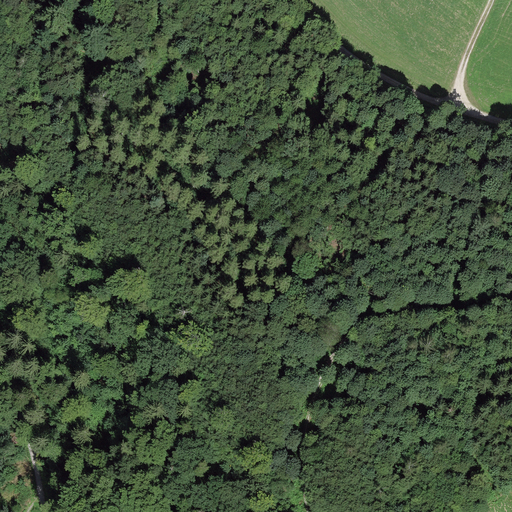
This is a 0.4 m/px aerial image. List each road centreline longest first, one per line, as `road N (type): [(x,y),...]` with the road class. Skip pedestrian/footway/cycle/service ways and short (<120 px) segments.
road 1 (track): [(511,297),(475,309),(390,313),(348,332),(306,420),(307,511)]
road 2 (track): [(457,105),(384,79),(311,26),(290,0)]
road 3 (track): [(0,383),(37,465),(45,511)]
